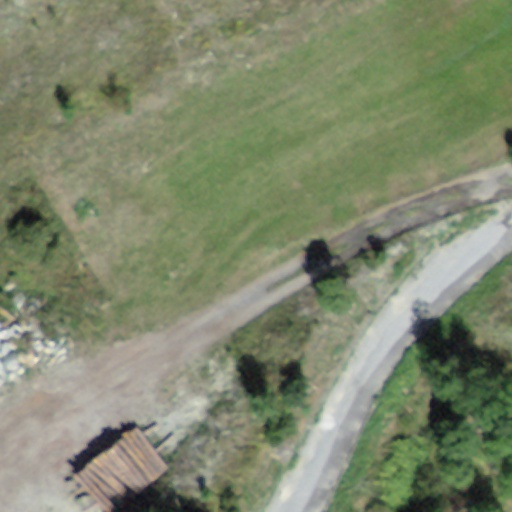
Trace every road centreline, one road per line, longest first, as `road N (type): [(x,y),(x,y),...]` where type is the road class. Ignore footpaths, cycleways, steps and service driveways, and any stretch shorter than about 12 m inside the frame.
road 1 (track): [(511,184),(362,233),(0,438)]
road 2 (tertiary): [(511,63),(0,269)]
road 3 (unclassified): [(511,223),(408,307),(374,351),(292,511)]
